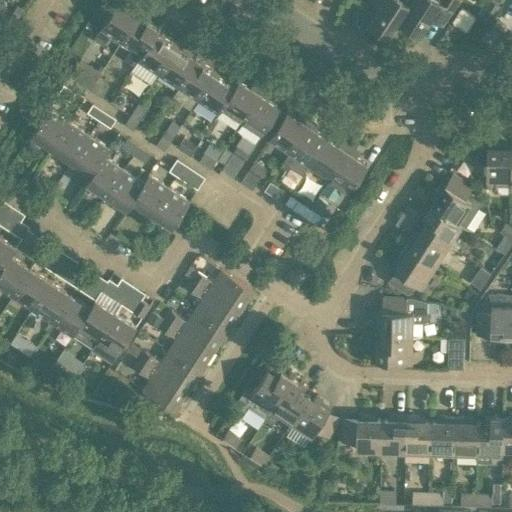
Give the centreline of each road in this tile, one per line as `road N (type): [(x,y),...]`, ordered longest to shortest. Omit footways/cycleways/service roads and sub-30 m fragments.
road 1 (residential): [(236,265),(204,245),(177,248),(160,273),(135,275),(0,185)]
road 2 (residential): [(323,320),(425,147),(425,71)]
road 3 (residential): [(511,375),(353,372),(321,353),(323,320)]
road 4 (residential): [(216,175),(269,209),(236,265)]
road 5 (residential): [(309,32),(354,62),(425,71)]
